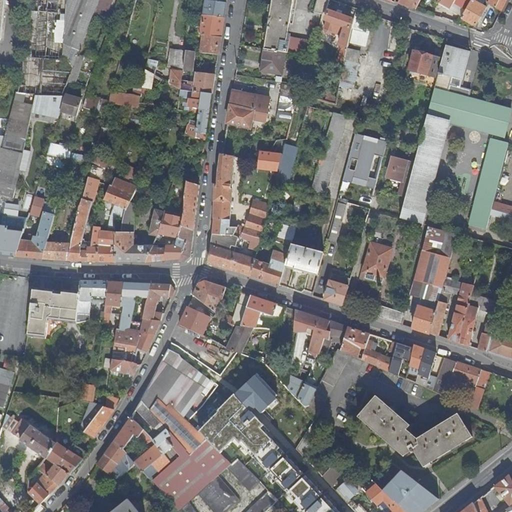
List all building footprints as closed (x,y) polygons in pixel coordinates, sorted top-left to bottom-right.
[(59,60),(62,14),(57,13),(58,0),(40,0),(41,0),(37,0),(30,0),(28,19),(29,34),(25,52),(22,71),(20,82),(16,94),(35,95),(41,96),(63,96),(68,82),(73,68),(68,61),(59,60)] [(66,0),(66,14),(64,45),(63,53),(68,61),(73,68),(77,58),(79,55),(94,17),(100,0),(66,0)] [(113,0),(100,0),(94,17),(100,19),(103,11),(109,13),(113,0)] [(226,2),(209,0),(203,0),(202,15),(204,15),(224,18),(225,11),(226,2)] [(290,23),(293,0),(272,0),(269,24),(268,32),(265,49),(285,52),(309,56),(314,40),(288,36),(290,23)] [(326,0),(317,0),(314,13),(323,15),(324,11),(325,5),(326,0)] [(399,0),(398,3),(416,9),(420,0),(399,0)] [(442,0),(441,1),(440,3),(451,9),(454,3),(467,10),(472,0),(442,0)] [(487,7),(473,0),(472,0),(467,10),(463,17),(462,19),(476,27),(487,7)] [(500,0),(496,8),(502,10),(506,0),(500,0)] [(450,10),(463,17),(467,10),(454,3),(451,9),(450,10)] [(349,41),(354,20),(341,15),(337,13),(329,10),(325,20),(327,21),(324,29),(325,33),(328,34),(333,32),(342,35),(339,44),(341,44),(348,47),(349,41)] [(59,60),(68,61),(63,53),(64,45),(66,14),(62,14),(59,60)] [(204,15),(201,35),(204,36),(221,38),(222,33),(224,18),(204,15)] [(371,21),(354,18),(354,20),(349,41),(366,44),(371,21)] [(204,36),(201,53),(218,55),(219,51),(221,38),(204,36)] [(348,47),(341,44),(340,48),(341,51),(340,62),(345,63),(346,60),(348,47)] [(470,52),(446,47),(443,57),(436,85),(425,125),(423,133),(421,141),(401,218),(423,224),(450,122),(493,133),(505,136),(511,110),(469,98),(471,90),(461,87),(470,52)] [(281,75),(285,52),(265,49),(261,71),(281,75)] [(413,49),(406,77),(436,85),(443,57),(413,49)] [(173,69),(171,84),(181,90),(183,80),(184,70),(186,52),(171,50),(169,68),(173,69)] [(193,72),(195,52),(186,51),(186,52),(184,70),(187,71),(191,71),(193,72)] [(160,57),(149,55),(146,70),(154,75),(156,76),(160,57)] [(76,84),(84,60),(77,58),(73,68),(68,82),(76,84)] [(358,63),(346,60),(345,63),(340,86),(352,88),(358,63)] [(151,90),(154,75),(146,70),(144,79),(142,89),(151,90)] [(187,77),(187,81),(214,84),(214,82),(215,75),(204,73),(200,73),(197,72),(196,78),(190,77),(187,77)] [(144,79),(136,78),(133,95),(135,96),(141,97),(142,89),(144,79)] [(214,84),(187,81),(186,81),(183,80),(181,90),(188,91),(213,94),(214,87),(214,84)] [(294,99),(296,86),(281,83),(279,97),(294,99)] [(181,93),(180,98),(190,99),(212,102),(212,99),(213,94),(188,91),(181,90),(181,93)] [(270,99),(233,92),(230,106),(267,114),(270,99)] [(65,97),(64,97),(60,112),(77,117),(82,100),(66,95),(65,97)] [(110,102),(102,99),(88,95),(83,107),(96,111),(106,114),(110,102)] [(279,98),(276,115),(292,118),(294,110),(297,98),(295,98),(294,100),(279,98)] [(185,107),(184,110),(191,111),(191,107),(200,109),(210,112),(211,106),(212,102),(190,99),(189,107),(185,107)] [(265,122),(267,114),(230,106),(227,123),(250,129),(253,119),(265,122)] [(207,132),(210,112),(200,109),(191,107),(191,111),(190,113),(199,115),(199,119),(190,117),(186,135),(206,140),(207,132)] [(312,187),(311,191),(325,195),(347,115),(334,113),(312,187)] [(166,129),(169,122),(132,115),(131,123),(166,129)] [(392,133),(421,141),(423,133),(413,130),(394,125),(392,133)] [(381,136),(380,139),(356,132),(346,168),(356,171),(369,174),(368,180),(376,182),(379,173),(371,171),(377,149),(385,151),(388,141),(385,140),(386,138),(381,136)] [(107,140),(100,138),(94,160),(93,166),(102,169),(105,159),(100,157),(103,148),(105,149),(107,140)] [(487,228),(490,214),(492,209),(508,143),(491,139),(470,224),(487,228)] [(287,182),(296,147),(285,144),(285,146),(279,166),(276,179),(287,182)] [(75,162),(76,156),(71,154),(72,150),(50,145),(47,155),(70,160),(75,162)] [(269,166),(279,166),(285,146),(280,145),(278,153),(260,151),(258,162),(269,165),(269,166)] [(0,204),(2,196),(9,198),(14,199),(23,155),(2,150),(0,155),(0,204)] [(230,227),(234,157),(222,154),(218,185),(215,184),(213,221),(212,233),(235,237),(238,228),(230,227)] [(399,182),(405,158),(390,154),(384,178),(399,182)] [(76,156),(75,162),(93,166),(94,160),(76,156)] [(105,172),(92,168),(89,178),(99,181),(102,182),(105,172)] [(356,171),(355,177),(368,180),(369,174),(356,171)] [(101,228),(95,227),(95,228),(94,233),(92,246),(92,247),(108,248),(117,248),(117,247),(116,232),(118,219),(122,220),(127,211),(130,203),(141,180),(122,172),(119,179),(116,178),(112,186),(111,185),(104,200),(114,203),(109,215),(106,232),(101,231),(101,228)] [(93,202),(99,181),(89,178),(81,204),(79,212),(75,232),(69,261),(81,262),(99,262),(103,263),(107,263),(108,248),(92,247),(88,247),(88,251),(82,251),(82,246),(82,242),(83,239),(83,240),(90,213),(93,202)] [(37,190),(40,182),(34,180),(31,188),(37,190)] [(184,219),(182,227),(194,231),(197,211),(200,186),(188,182),(186,201),(184,215),(184,218),(184,219)] [(48,189),(39,187),(35,199),(30,215),(41,218),(45,203),(46,196),(48,189)] [(2,196),(0,204),(0,206),(7,208),(9,198),(2,196)] [(20,220),(28,221),(30,215),(35,199),(27,197),(24,207),(21,206),(19,212),(22,213),(20,220)] [(242,223),(241,227),(262,233),(268,210),(269,204),(253,199),(250,212),(246,224),(242,223)] [(339,202),(332,227),(339,228),(340,229),(346,204),(339,202)] [(135,205),(130,203),(127,211),(122,233),(116,232),(117,247),(117,248),(116,262),(133,262),(146,262),(153,248),(154,246),(134,246),(135,205)] [(511,207),(505,205),(503,212),(511,214),(511,207)] [(492,209),(490,214),(511,220),(511,214),(503,212),(492,209)] [(150,234),(158,236),(165,214),(166,212),(156,210),(150,234)] [(122,233),(127,211),(122,220),(118,219),(116,232),(122,233)] [(33,242),(21,241),(17,256),(32,258),(43,259),(48,243),(55,216),(45,213),(38,237),(33,236),(33,242)] [(162,234),(178,238),(178,239),(179,238),(182,227),(184,219),(184,218),(165,214),(158,236),(161,237),(162,234)] [(270,264),(255,259),(250,276),(265,281),(279,285),(285,266),(293,237),(296,228),(281,224),(270,264)] [(237,238),(259,244),(262,233),(241,227),(239,226),(238,228),(235,237),(237,238)] [(414,280),(443,287),(446,277),(455,241),(457,234),(428,226),(423,245),(441,251),(440,255),(422,250),(414,280)] [(90,228),(87,243),(87,247),(88,247),(92,247),(92,246),(94,233),(95,228),(95,227),(90,228)] [(194,231),(182,227),(179,238),(186,241),(181,259),(180,259),(180,262),(185,262),(191,257),(193,243),(194,231)] [(336,241),(339,228),(332,227),(329,240),(336,241)] [(24,232),(0,229),(0,232),(0,254),(9,256),(17,256),(21,241),(24,232)] [(67,244),(48,243),(43,259),(56,260),(69,261),(75,232),(71,232),(67,244)] [(235,237),(212,233),(211,245),(230,251),(231,246),(235,247),(237,238),(235,237)] [(468,245),(470,237),(466,236),(457,234),(455,241),(468,245)] [(297,238),(293,237),(285,266),(318,275),(324,252),(295,244),(297,238)] [(173,246),(167,245),(167,249),(166,261),(175,260),(180,259),(181,259),(186,241),(179,238),(178,239),(178,238),(177,242),(174,242),(173,246)] [(369,262),(366,273),(364,280),(382,285),(392,249),(371,243),(366,262),(369,262)] [(230,251),(211,245),(208,263),(217,266),(250,276),(255,259),(230,251)] [(496,255),(511,259),(511,255),(511,248),(499,245),(496,255)] [(117,248),(108,248),(107,263),(112,263),(116,263),(116,262),(117,248)] [(167,249),(153,248),(146,262),(155,261),(166,261),(167,249)] [(332,273),(324,300),(328,301),(343,306),(351,279),(332,273)] [(462,274),(460,282),(464,283),(471,284),(472,277),(462,274)] [(464,283),(460,282),(446,277),(443,287),(442,291),(448,293),(461,296),(464,283)] [(471,284),(464,283),(461,296),(449,340),(458,343),(470,299),(476,278),(472,277),(471,284)] [(443,287),(414,280),(411,294),(434,301),(439,303),(440,298),(442,291),(443,287)] [(79,313),(90,314),(92,299),(108,300),(110,282),(110,281),(98,281),(81,281),(80,294),(79,313)] [(220,298),(223,300),(227,288),(206,281),(199,284),(194,295),(215,311),(216,308),(219,301),(220,298)] [(112,305),(121,306),(125,282),(117,282),(110,282),(108,300),(106,312),(111,313),(112,305)] [(138,346),(141,330),(135,329),(134,331),(129,330),(136,297),(149,297),(151,283),(132,282),(125,282),(121,306),(124,307),(124,310),(123,314),(121,329),(118,328),(116,342),(138,346)] [(170,297),(172,284),(151,283),(149,297),(144,318),(161,322),(165,314),(156,312),(159,301),(161,301),(163,296),(170,297)] [(56,289),(36,286),(29,333),(46,336),(49,317),(64,320),(78,322),(79,313),(80,294),(66,292),(56,290),(56,289)] [(448,293),(442,291),(440,298),(446,300),(448,293)] [(243,293),(234,318),(237,321),(234,326),(238,326),(242,326),(243,328),(245,328),(246,324),(245,324),(247,317),(245,316),(252,296),(243,293)] [(274,317),(278,305),(267,301),(252,296),(245,316),(247,317),(245,324),(246,324),(245,328),(253,329),(257,329),(259,319),(256,319),(259,311),(274,317)] [(141,330),(144,318),(149,297),(136,297),(129,330),(134,331),(135,329),(141,330)] [(446,300),(440,298),(439,303),(430,334),(438,336),(447,304),(446,303),(446,300)] [(480,302),(470,299),(458,343),(469,346),(479,308),(478,308),(480,302)] [(439,303),(434,301),(432,311),(418,306),(413,328),(415,329),(430,334),(439,303)] [(256,319),(259,319),(280,321),(286,307),(278,305),(274,317),(259,311),(256,319)] [(211,318),(188,307),(180,325),(203,336),(211,318)] [(490,317),(496,319),(499,309),(492,307),(490,317)] [(225,316),(216,308),(215,311),(225,320),(229,315),(228,314),(225,316)] [(346,336),(348,327),(330,322),(295,310),(294,332),(305,333),(307,335),(313,336),(308,350),(320,353),(321,350),(322,348),(327,350),(328,350),(331,340),(332,337),(339,340),(340,336),(346,336)] [(90,314),(79,313),(78,322),(90,317),(90,314)] [(113,328),(118,328),(121,329),(123,314),(120,313),(115,313),(113,328)] [(237,321),(234,318),(230,314),(229,315),(225,320),(233,326),(234,326),(237,321)] [(394,315),(392,322),(402,325),(404,318),(394,315)] [(139,347),(148,351),(161,322),(144,318),(141,330),(138,346),(139,347)] [(483,333),(478,349),(487,352),(493,330),(494,325),(488,323),(485,334),(483,333)] [(241,354),(253,329),(245,328),(243,328),(242,326),(238,326),(234,335),(228,349),(241,354)] [(111,327),(104,327),(103,336),(110,337),(111,327)] [(362,347),(366,348),(368,340),(370,334),(360,331),(348,327),(346,336),(345,340),(341,351),(351,355),(358,358),(362,347)] [(511,336),(493,330),(487,352),(511,359),(511,336)] [(374,342),(368,340),(366,348),(362,360),(389,371),(393,359),(371,350),(374,342)] [(389,352),(395,354),(398,343),(393,341),(389,352)] [(112,371),(135,375),(142,365),(135,363),(139,347),(138,346),(116,342),(112,371)] [(398,375),(399,371),(407,346),(398,343),(395,354),(393,359),(389,371),(398,375)] [(415,346),(414,348),(410,366),(409,373),(407,379),(417,383),(426,349),(421,348),(415,346)] [(169,349),(158,370),(170,380),(166,389),(175,397),(176,397),(191,374),(206,387),(210,381),(190,364),(182,358),(181,357),(182,355),(180,355),(169,349)] [(319,387),(318,389),(310,405),(305,407),(306,410),(314,422),(316,424),(351,355),(341,351),(339,349),(319,387)] [(436,353),(426,349),(417,383),(445,395),(457,362),(446,359),(438,379),(430,377),(436,353)] [(185,353),(182,358),(190,364),(194,360),(185,353)] [(104,367),(110,368),(112,359),(106,358),(104,367)] [(477,384),(482,370),(470,366),(457,362),(445,395),(450,397),(452,398),(460,377),(477,384)] [(215,387),(228,368),(222,364),(210,381),(206,387),(202,394),(204,395),(207,397),(209,395),(215,387)] [(0,407),(3,409),(15,374),(0,369),(0,407)] [(163,394),(151,412),(170,432),(177,441),(212,482),(218,477),(227,469),(232,465),(188,422),(185,418),(170,404),(175,397),(166,389),(170,380),(158,370),(157,370),(149,382),(152,384),(163,394)] [(482,370),(477,384),(480,385),(479,388),(485,390),(491,373),(482,370)] [(300,426),(309,431),(311,428),(314,422),(306,410),(305,407),(305,405),(299,399),(289,388),(282,380),(271,397),(270,398),(236,373),(231,378),(276,424),(275,425),(276,425),(287,414),(293,421),(295,419),(301,424),(300,426)] [(206,387),(191,374),(176,397),(175,397),(170,404),(185,418),(196,402),(202,394),(206,387)] [(194,416),(237,460),(260,483),(269,475),(248,453),(275,425),(276,424),(231,378),(230,378),(193,415),(194,416)] [(163,394),(152,384),(141,402),(151,412),(163,394)] [(305,384),(299,399),(305,405),(305,407),(310,405),(318,389),(305,384)] [(126,391),(110,386),(107,407),(115,409),(126,391)] [(485,390),(479,388),(477,392),(476,392),(470,406),(478,410),(485,390)] [(96,392),(83,390),(82,400),(91,403),(94,404),(96,392)] [(204,395),(202,394),(196,402),(199,404),(204,395)] [(407,430),(411,425),(377,396),(359,417),(404,457),(405,456),(406,458),(413,454),(415,453),(425,468),(473,437),(459,414),(418,439),(407,430)] [(171,437),(170,432),(151,412),(141,402),(137,409),(156,429),(161,432),(164,429),(165,431),(154,441),(157,445),(165,454),(143,471),(160,490),(180,511),(189,503),(199,494),(212,482),(177,441),(172,445),(167,440),(171,437)] [(107,407),(94,404),(91,403),(79,429),(95,438),(115,409),(107,407)] [(19,423),(6,414),(2,426),(21,439),(31,425),(22,419),(19,423)] [(237,460),(194,416),(188,422),(232,465),(237,460)] [(139,437),(144,430),(141,427),(132,419),(115,441),(122,448),(124,450),(135,435),(139,438),(139,437)] [(31,425),(21,439),(20,440),(46,458),(57,444),(31,425)] [(320,434),(311,428),(309,431),(297,449),(305,458),(320,434)] [(90,444),(91,443),(92,441),(95,438),(79,429),(77,435),(90,444)] [(139,437),(153,448),(157,445),(154,441),(144,430),(139,437)] [(172,445),(177,441),(170,432),(171,437),(167,440),(172,445)] [(153,448),(139,437),(139,438),(135,435),(124,450),(136,462),(136,463),(153,448)] [(130,469),(136,463),(136,462),(124,450),(122,448),(115,441),(105,455),(118,464),(122,460),(130,469)] [(52,470),(43,462),(37,468),(50,478),(60,485),(64,480),(69,474),(69,473),(62,468),(67,460),(63,457),(68,449),(58,443),(57,444),(46,458),(56,465),(52,470)] [(157,445),(153,448),(136,463),(142,469),(143,471),(165,454),(157,445)] [(83,460),(70,450),(68,449),(63,457),(67,460),(62,468),(69,473),(69,474),(70,474),(83,461),(83,460)] [(110,474),(118,464),(105,455),(98,465),(110,474)] [(251,493),(260,483),(237,460),(232,465),(227,469),(251,493)] [(331,478),(340,469),(335,464),(323,476),(332,486),(336,483),(331,478)] [(46,484),(50,478),(37,468),(33,474),(46,484)] [(403,471),(385,491),(387,493),(405,473),(403,471)] [(387,493),(406,511),(423,511),(439,499),(405,473),(387,493)] [(366,474),(357,481),(360,483),(358,485),(363,490),(373,480),(366,474)] [(510,506),(511,505),(511,504),(511,510),(509,511),(511,511),(511,479),(510,475),(495,487),(510,506)] [(227,511),(240,501),(218,477),(212,482),(199,494),(214,511),(227,511)] [(50,478),(46,484),(43,488),(38,483),(30,493),(41,504),(60,485),(50,478)] [(358,491),(348,480),(339,489),(349,500),(358,491)] [(373,480),(363,490),(374,501),(378,506),(384,501),(393,511),(392,511),(406,511),(387,493),(385,491),(373,480)] [(294,511),(296,511),(305,504),(283,481),(274,490),(294,511)] [(264,511),(270,506),(277,500),(268,491),(246,511),(264,511)] [(144,503),(136,493),(132,496),(129,499),(137,509),(144,503)] [(12,511),(0,498),(0,511),(12,511)] [(488,511),(481,498),(474,504),(477,511),(488,511)] [(138,511),(137,509),(129,499),(112,511),(138,511)] [(349,503),(356,511),(364,511),(353,499),(349,503)] [(275,511),(288,511),(277,500),(270,506),(275,511)] [(195,511),(189,503),(180,511),(195,511)]
